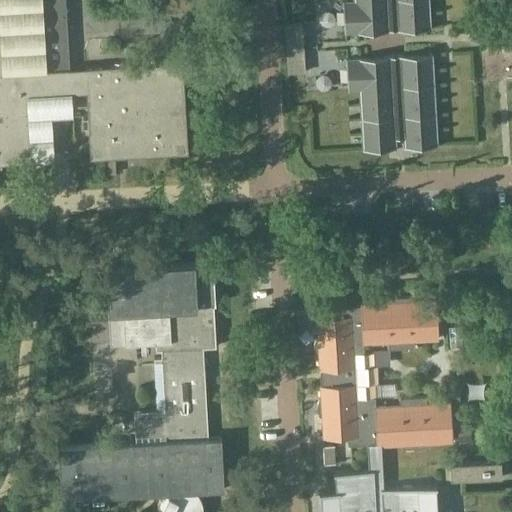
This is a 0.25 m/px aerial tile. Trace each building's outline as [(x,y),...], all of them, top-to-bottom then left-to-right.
[(3,71),(0,14),(0,163),(33,162),(29,95),(58,93),(58,95),(72,95),(70,70),(67,70),(65,26),(68,26),(66,2),(63,2),(63,0),(42,0),(47,69),(3,71)] [(353,0),(354,1),(343,1),(345,34),(390,31),(389,22),(396,21),(397,30),(431,28),(430,14),(429,0),(353,0)] [(286,26),(287,50),(304,49),(302,25),(286,26)] [(287,50),(288,73),(305,72),(304,49),(287,50)] [(391,56),(346,59),(348,91),(359,90),(363,147),(363,150),(388,148),(397,148),(396,138),(404,138),(404,147),(418,146),(438,145),(433,68),(433,53),(399,55),(399,65),(392,65),(391,56)] [(91,158),(189,152),(183,61),(85,67),(85,68),(92,67),(97,157),(91,157),(91,158)] [(108,266),(110,311),(111,344),(157,341),(157,349),(163,349),(163,357),(154,358),(157,410),(135,412),(136,441),(59,445),(61,497),(165,492),(162,495),(160,497),(159,500),(158,502),(157,506),(168,511),(203,511),(204,509),(204,506),(203,503),(202,500),(200,496),(198,493),(196,491),(224,489),(222,437),(209,437),(206,367),(203,367),(202,347),(218,346),(216,304),(217,304),(216,263),(197,264),(197,261),(108,266)] [(319,411),(321,416),(323,416),(324,437),(355,436),(356,444),(369,444),(371,469),(382,468),(381,445),(404,444),(404,449),(430,447),(430,442),(454,441),(451,402),(428,403),(427,396),(401,398),(401,405),(377,406),(376,397),(368,397),(367,384),(371,383),(370,366),(366,366),(365,343),(390,341),(390,349),(416,347),(416,340),(440,339),(437,299),(414,301),(413,296),(387,297),(387,302),(362,304),(362,305),(348,306),(348,315),(318,317),(319,338),(317,339),(315,344),(315,350),(318,355),(320,355),(321,369),(324,369),(325,385),(322,385),(322,399),(320,400),(319,405),(319,411)] [(460,441),(473,440),(472,424),(460,425),(460,441)] [(478,479),(503,478),(502,461),(477,462),(478,479)] [(452,480),(478,479),(477,462),(451,464),(452,480)] [(382,468),(371,469),(335,471),(335,473),(350,472),(351,490),(341,491),(342,511),(417,511),(416,487),(422,487),(422,485),(383,487),(382,468)]
